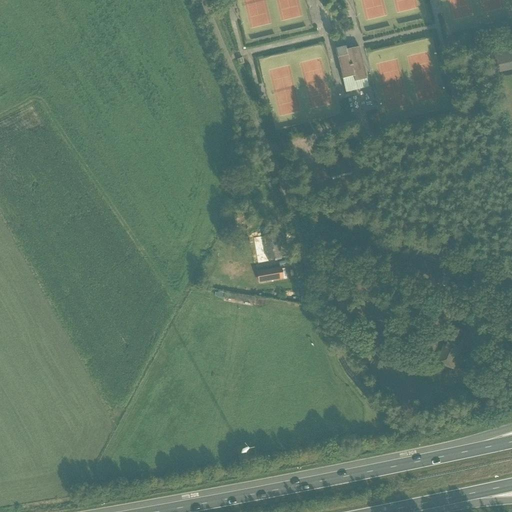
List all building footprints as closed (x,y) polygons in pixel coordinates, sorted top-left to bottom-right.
[(345,47),(335,49),(342,79),(345,93),(368,87),(366,79),(365,79),(364,74),(365,74),(365,73),(364,74),(363,69),(364,69),(364,68),(363,68),(362,64),(363,63),(359,47),(352,49),(352,48),(346,49),(345,47)] [(511,47),(493,52),(498,73),(499,73),(498,72),(511,68),(511,47)] [(332,178),(352,173),(348,157),(328,162),(332,178)] [(326,200),(333,199),(331,191),(324,193),(326,200)] [(277,234),(263,236),(265,248),(267,260),(281,258),(277,234)] [(248,238),(235,240),(236,248),(249,246),(248,238)] [(411,273),(437,284),(443,270),(417,259),(411,273)] [(281,269),(263,272),(265,282),(282,279),(281,269)] [(475,300),(480,286),(461,278),(455,292),(475,300)] [(496,317),(500,307),(493,304),(494,303),(482,298),(477,310),(496,317)] [(452,327),(437,363),(452,369),(453,367),(459,370),(461,365),(462,366),(465,358),(458,355),(468,331),(459,327),(458,329),(452,327)] [(479,378),(483,368),(474,364),(470,374),(479,378)] [(249,442),(234,446),(237,459),(252,455),(249,442)]
